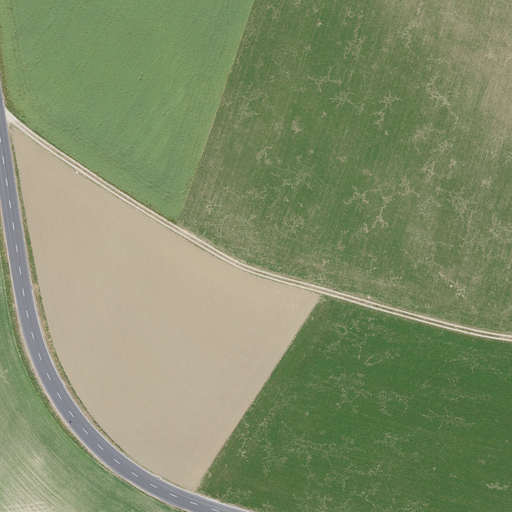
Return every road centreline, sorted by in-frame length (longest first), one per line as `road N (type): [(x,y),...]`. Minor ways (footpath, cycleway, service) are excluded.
road 1 (track): [(0,111),(252,272),(511,339)]
road 2 (tertiary): [(0,138),(25,304),(59,396),(130,472),(220,511)]
